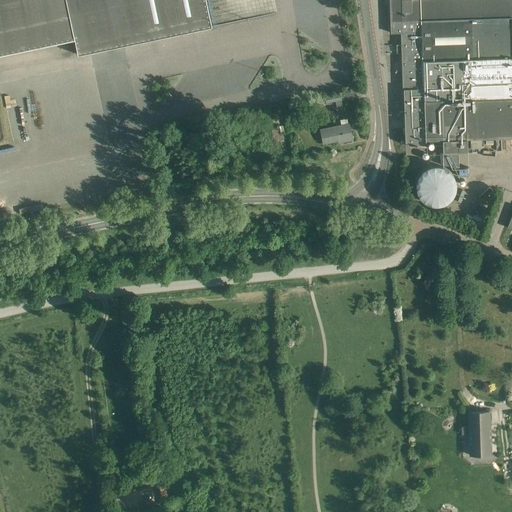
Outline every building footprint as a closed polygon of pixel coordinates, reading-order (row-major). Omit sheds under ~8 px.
[(0,0),(0,55),(75,39),(78,55),(212,27),(206,0),(0,0)] [(511,0),(390,0),(392,33),(402,33),(402,44),(397,45),(397,53),(403,53),(403,73),(423,72),(424,88),(404,89),(406,145),(415,145),(415,146),(417,146),(417,145),(427,145),(427,140),(443,140),(443,152),(467,151),(467,139),(470,139),(471,148),(482,147),(481,139),(511,137),(511,0)] [(343,108),(341,100),(344,99),(343,93),(325,97),(326,103),(335,101),(337,109),(343,108)] [(322,98),(314,100),(315,108),(323,106),(322,98)] [(349,124),(348,124),(347,119),(340,120),(341,125),(321,130),(323,144),(343,140),(344,142),(353,140),(349,124)] [(435,151),(434,151),(433,152),(432,153),(431,154),(431,155),(431,156),(431,157),(431,159),(432,160),(434,161),(435,161),(436,161),(437,161),(438,160),(439,160),(440,158),(441,157),(441,156),(441,155),(440,154),(440,153),(439,152),(438,152),(437,151),(435,151)] [(425,152),(424,152),(423,152),(422,153),(421,153),(421,154),(420,156),(420,157),(421,158),(421,159),(422,160),(423,160),(424,161),(425,161),(426,160),(427,160),(428,159),(429,158),(429,157),(429,156),(429,155),(429,154),(427,153),(427,152),(425,152)] [(437,165),(435,165),(432,166),(430,166),(428,167),(426,168),(425,169),(423,170),(422,171),(421,172),(419,174),(419,176),(418,177),(417,178),(417,180),(416,182),(416,184),(416,185),(416,187),(416,189),(417,191),(417,193),(418,195),(419,196),(420,197),(420,198),(421,199),(423,201),(424,202),(425,203),(428,204),(430,205),(431,205),(433,206),(434,206),(435,206),(437,206),(438,206),(440,206),(442,205),(445,204),(447,203),(448,202),(449,201),(451,200),(452,199),(453,197),(454,196),(455,194),(455,193),(456,192),(456,191),(456,190),(457,188),(457,186),(457,185),(457,184),(456,182),(456,181),(455,178),(455,177),(454,176),(453,174),(452,172),(451,171),(450,170),(449,170),(447,168),(445,167),(444,166),(442,166),(441,166),(438,165),(437,165)] [(470,426),(462,427),(462,434),(470,434),(470,456),(491,455),(489,411),(469,412),(470,426)] [(151,424),(140,426),(141,435),(144,435),(150,434),(152,434),(151,424)] [(145,470),(142,470),(144,483),(152,482),(156,481),(158,489),(161,507),(170,505),(166,480),(163,468),(155,469),(145,471),(145,470)]
